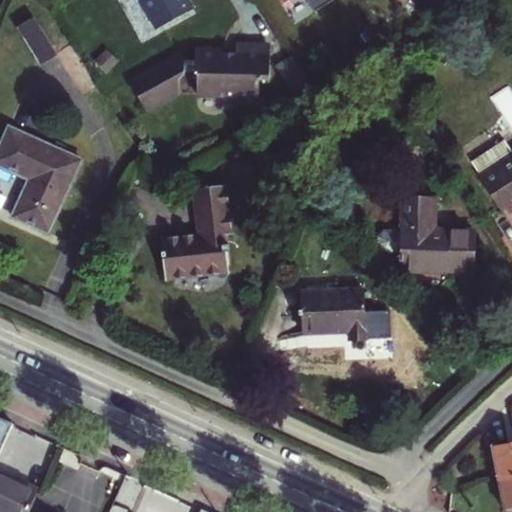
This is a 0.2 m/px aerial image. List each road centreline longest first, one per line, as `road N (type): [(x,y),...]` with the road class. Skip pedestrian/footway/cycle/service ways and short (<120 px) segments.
road 1 (residential): [(0,294),(413,485)]
road 2 (primary): [(359,511),(0,346)]
road 3 (primary): [(0,377),(293,511)]
road 4 (residential): [(413,485),(511,391)]
